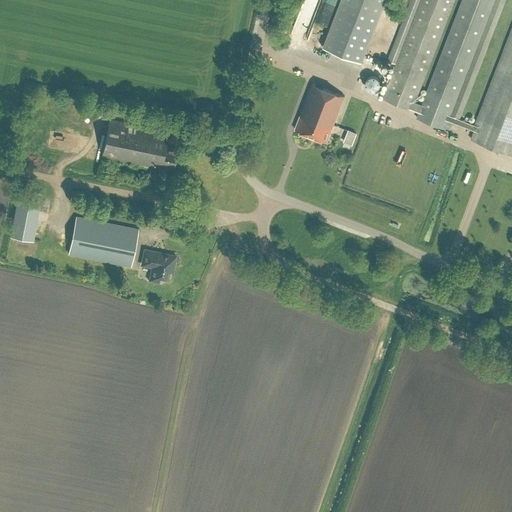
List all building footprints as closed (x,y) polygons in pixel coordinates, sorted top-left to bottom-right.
[(304,0),(291,36),(304,41),(320,0),(304,0)] [(342,0),(325,46),(363,60),(385,0),(342,0)] [(449,120),(474,130),(471,138),(511,153),(511,31),(476,125),(460,118),(504,0),(461,0),(422,103),(415,101),(453,0),(410,0),(387,59),(396,62),(382,98),(418,111),(416,117),(445,128),(449,120)] [(326,141),(344,95),(313,83),(295,128),(326,141)] [(173,168),(177,149),(165,146),(168,131),(109,118),(102,156),(165,169),(165,166),(173,168)] [(411,126),(409,132),(427,137),(429,132),(411,126)] [(349,130),(344,142),(352,145),(357,133),(349,130)] [(429,139),(444,144),(446,139),(431,133),(429,139)] [(437,154),(446,158),(448,153),(438,149),(437,154)] [(33,238),(41,190),(19,187),(11,235),(33,238)] [(131,265),(138,229),(76,216),(69,253),(131,265)] [(173,270),(176,255),(145,248),(142,262),(148,264),(148,262),(152,263),(149,279),(158,281),(159,277),(166,278),(168,276),(170,270),(173,270)]
